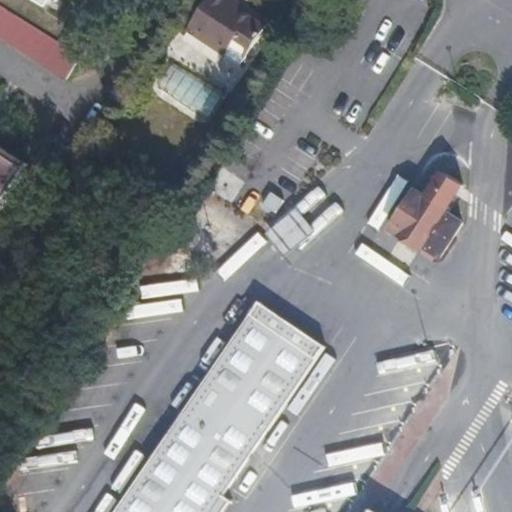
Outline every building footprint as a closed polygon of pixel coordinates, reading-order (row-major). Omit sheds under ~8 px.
[(273,31),(240,9),(229,3),(230,0),(208,0),(188,31),(226,56),(237,40),(258,54),(273,31)] [(242,5),(234,0),(230,0),(229,3),(240,9),(242,5)] [(63,76),(85,42),(63,29),(56,41),(42,32),(22,19),(0,5),(0,35),(32,56),(63,76)] [(190,78),(182,100),(207,108),(215,86),(190,78)] [(0,201),(22,169),(0,153),(0,201)] [(461,224),(444,214),(462,185),(435,167),(418,193),(411,188),(385,229),(420,252),(422,249),(438,259),(461,224)] [(298,208),(265,234),(284,257),(317,231),(298,208)] [(221,498),(325,347),(260,303),(115,511),(223,511),(229,503),(221,498)]
